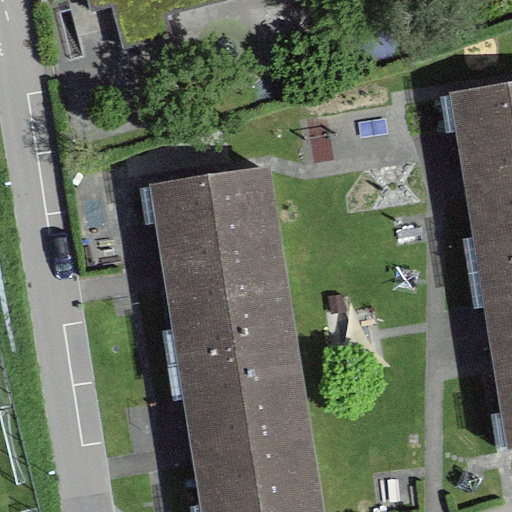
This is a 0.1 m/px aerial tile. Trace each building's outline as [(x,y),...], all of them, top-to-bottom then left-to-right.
[(89,0),(96,25),(114,20),(125,63),(188,47),(182,24),(277,0),(276,0),(89,0)] [(511,99),(461,107),(490,285),(511,281),(511,99)] [(196,384),(315,365),(285,181),(167,200),(196,384)] [(511,281),(490,285),(511,418),(511,281)] [(338,511),(315,365),(196,384),(216,511),(338,511)]
